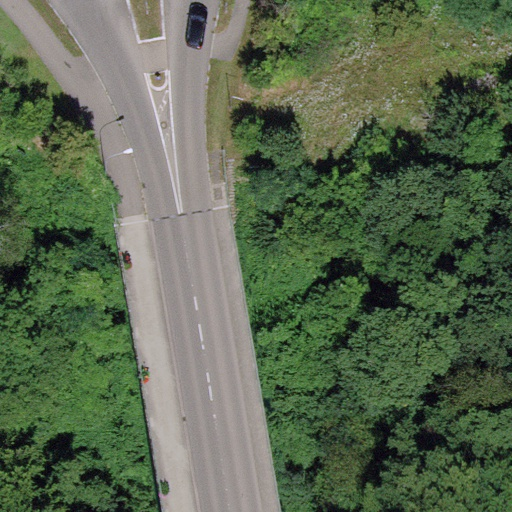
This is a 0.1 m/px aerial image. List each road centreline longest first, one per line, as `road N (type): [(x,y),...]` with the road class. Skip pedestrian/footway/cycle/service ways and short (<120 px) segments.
road 1 (secondary): [(231,511),(181,214)]
road 2 (secondary): [(83,0),(181,214)]
road 3 (secondary): [(181,214),(195,0)]
